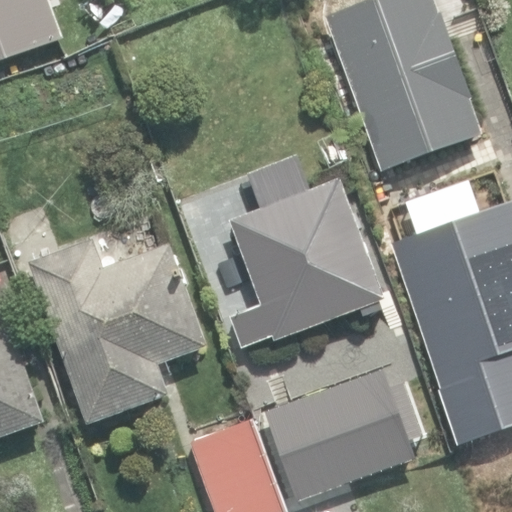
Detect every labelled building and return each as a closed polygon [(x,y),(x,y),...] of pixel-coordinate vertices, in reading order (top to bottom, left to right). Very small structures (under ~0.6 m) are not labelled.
[(0,0),(0,63),(67,39),(52,0),(0,0)] [(379,0),(327,19),(381,172),(480,138),(431,0),(379,0)] [(230,308),(241,341),(272,330),(274,334),(361,303),(363,309),(384,302),(381,296),(388,293),(342,170),(310,183),(295,148),(248,165),(261,200),(230,212),(261,296),(230,308)] [(511,194),(390,234),(458,439),(511,420),(511,194)] [(32,263),(91,426),(172,396),(161,366),(212,347),(174,244),(107,268),(97,239),(32,263)] [(0,429),(44,414),(2,296),(0,296),(0,429)] [(266,402),(299,493),(419,450),(385,359),(266,402)] [(193,442),(218,511),(288,511),(255,420),(193,442)]
